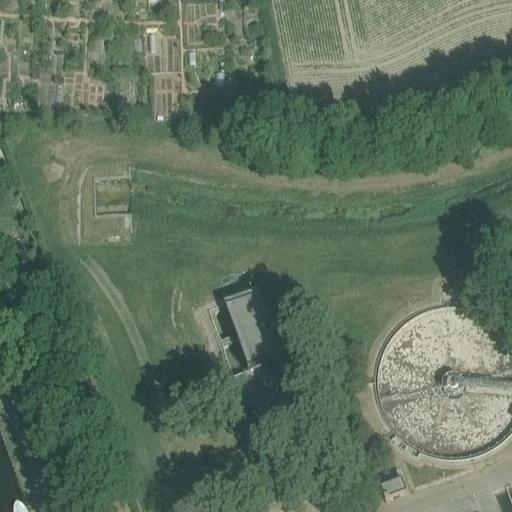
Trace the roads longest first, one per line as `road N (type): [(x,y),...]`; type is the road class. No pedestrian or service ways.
road 1 (unknown): [(511,446),(348,511)]
road 2 (unclassified): [(55,511),(0,382)]
